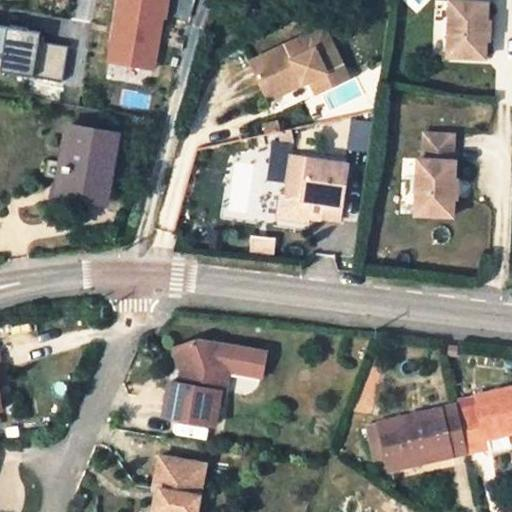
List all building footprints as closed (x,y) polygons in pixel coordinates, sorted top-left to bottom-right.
[(165,0),(117,0),(108,61),(152,68),(161,16),(163,16),(165,0)] [(490,3),(489,0),(459,0),(459,1),(455,1),(452,56),(492,58),(493,40),(495,40),(496,21),(493,20),(493,3),(490,3)] [(39,31),(0,24),(0,53),(1,53),(0,58),(0,70),(61,81),(67,46),(38,40),(39,31)] [(322,27),(248,63),(263,94),(304,74),(314,94),(346,78),(322,27)] [(348,149),(367,151),(371,122),(352,120),(348,149)] [(59,193),(104,200),(116,134),(66,125),(62,146),(67,147),(59,193)] [(456,158),(458,132),(427,130),(426,155),(421,155),(417,213),(456,215),(456,198),(460,198),(462,176),(457,176),(459,159),(456,158)] [(62,146),(54,192),(59,193),(67,147),(62,146)] [(340,220),(347,165),(293,157),(287,197),(309,200),(324,202),(322,218),(340,220)] [(192,339),(170,348),(179,370),(177,383),(167,381),(160,416),(210,427),(217,392),(211,390),(215,369),(221,370),(257,378),(262,354),(192,339)] [(215,369),(211,390),(217,392),(221,370),(215,369)] [(511,387),(477,396),(478,406),(456,410),(467,453),(480,450),(479,440),(511,432),(511,387)] [(478,406),(477,396),(455,401),(455,405),(456,410),(478,406)] [(385,457),(387,466),(431,456),(433,460),(467,453),(456,410),(455,405),(368,425),(376,459),(385,457)] [(152,511),(200,511),(210,465),(158,456),(151,493),(161,495),(158,511),(153,511),(152,511)] [(433,460),(431,456),(387,466),(388,470),(433,460)]
